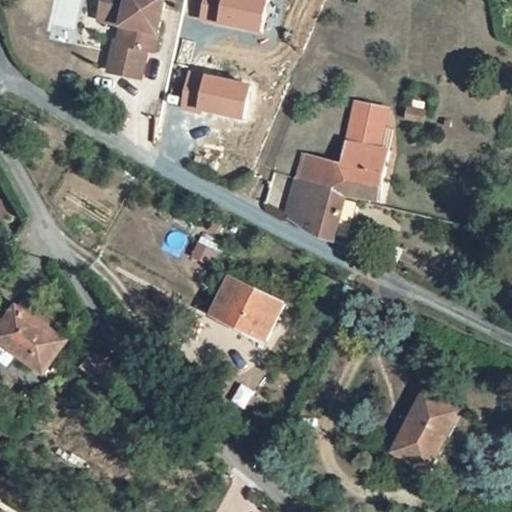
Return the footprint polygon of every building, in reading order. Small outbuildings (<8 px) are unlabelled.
[(122,56),(116,56),(110,85),(144,93),(150,65),(158,66),(167,10),(119,0),(110,0),(106,25),(127,30),(122,56)] [(205,0),(202,17),(257,29),(263,0),(205,0)] [(314,33),(290,25),(285,42),(308,50),(314,33)] [(191,71),(184,104),(242,116),(249,84),(191,71)] [(364,115),(360,130),(387,136),(389,121),(364,115)] [(381,157),(387,136),(360,130),(350,179),(387,190),(395,161),(381,157)] [(309,188),(308,195),(350,207),(361,211),(379,217),(387,190),(350,179),(326,173),(312,169),(306,187),(309,188)] [(294,202),(303,206),(308,195),(300,191),(294,202)] [(338,251),(350,207),(308,195),(303,206),(291,232),(336,257),(338,251)] [(351,254),(361,211),(350,207),(338,251),(351,254)] [(282,305),(231,274),(210,310),(261,342),(282,305)] [(48,335),(19,321),(0,353),(0,380),(13,387),(20,377),(44,389),(59,361),(41,351),(48,335)] [(121,393),(92,376),(83,389),(112,407),(121,393)] [(453,423),(416,400),(381,458),(416,478),(453,423)]
